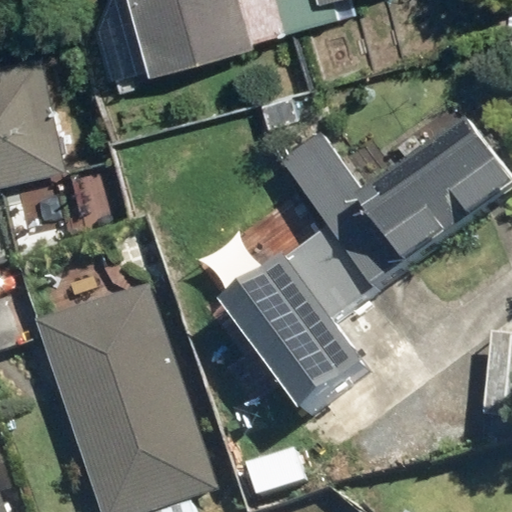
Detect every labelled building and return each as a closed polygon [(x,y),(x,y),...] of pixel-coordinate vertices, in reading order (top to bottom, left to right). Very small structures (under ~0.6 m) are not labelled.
[(265,42),(253,0),(142,0),(163,72),(265,42)] [(53,50),(0,62),(0,186),(81,167),(53,50)] [(355,475),(420,426),(344,323),(511,199),(511,161),(484,123),(383,197),(334,132),(291,164),(342,233),(235,312),(355,475)] [(170,511),(227,492),(154,286),(107,303),(96,274),(13,304),(29,348),(51,340),(111,511),(170,511)] [(17,511),(0,459),(0,511),(17,511)]
